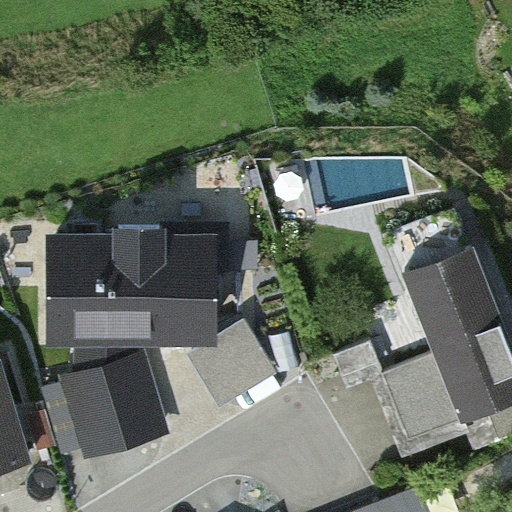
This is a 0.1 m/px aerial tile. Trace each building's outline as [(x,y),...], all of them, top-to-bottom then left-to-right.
[(511,341),(462,213),(396,239),(439,348),(384,369),(410,437),(488,407),(501,439),(511,434),(511,341)] [(126,236),(44,235),(43,332),(125,333),(126,236)] [(208,237),(126,236),(125,333),(206,334),(208,237)] [(276,370),(244,319),(193,350),(225,401),(276,370)] [(380,327),(341,340),(353,374),(392,361),(380,327)] [(0,337),(0,460),(31,452),(0,337)] [(168,434),(147,345),(59,365),(79,455),(168,434)] [(427,511),(418,487),(354,511),(427,511)]
